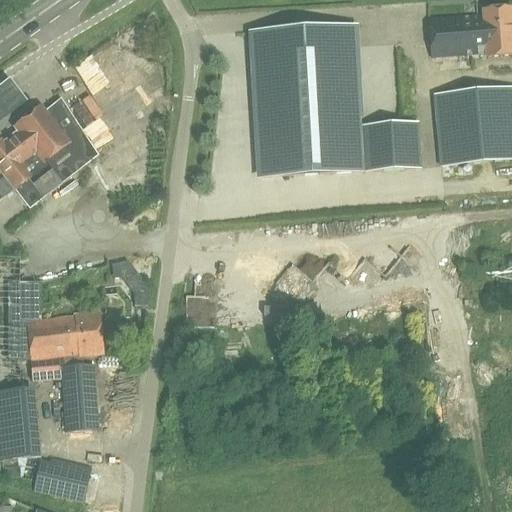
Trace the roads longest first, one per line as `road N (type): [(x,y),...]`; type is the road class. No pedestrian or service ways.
road 1 (unclassified): [(135,511),(195,58),(173,0)]
road 2 (unknown): [(190,30),(352,23),(419,40)]
